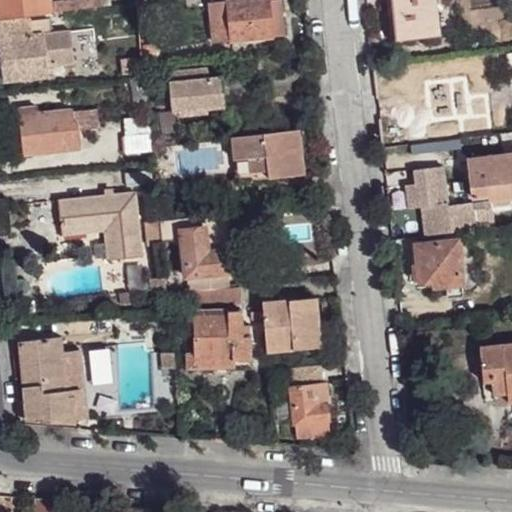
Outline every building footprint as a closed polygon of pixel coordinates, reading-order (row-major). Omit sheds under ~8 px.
[(0,0),(0,17),(51,11),(50,2),(49,0),(0,0)] [(102,0),(66,0),(50,2),(51,11),(103,6),(102,0)] [(231,0),(210,2),(214,42),(272,37),(268,1),(276,0),(231,0)] [(276,0),(268,1),(272,37),(284,35),(280,0),(276,0)] [(387,0),(392,41),(398,40),(393,0),(387,0)] [(393,0),(398,40),(439,36),(438,22),(432,22),(431,11),(436,11),(435,0),(393,0)] [(0,22),(0,37),(6,80),(46,75),(42,34),(30,35),(28,19),(0,22)] [(42,34),(46,75),(57,75),(51,33),(42,34)] [(176,81),(170,82),(170,104),(177,104),(178,116),(197,113),(197,108),(224,106),(221,76),(209,77),(208,68),(176,71),(176,81)] [(133,77),(136,105),(149,103),(144,75),(133,77)] [(17,109),(23,152),(80,147),(78,131),(78,130),(78,122),(74,122),(73,111),(38,114),(37,107),(17,109)] [(78,130),(78,131),(99,129),(97,108),(73,111),(74,122),(78,122),(78,130)] [(150,133),(150,134),(176,132),(173,112),(148,116),(150,133)] [(123,119),(124,136),(150,133),(123,119)] [(232,136),(236,182),(305,174),(300,129),(232,136)] [(123,136),(124,153),(152,151),(150,134),(150,133),(124,136),(123,136)] [(511,153),(468,159),(473,197),(490,195),(510,192),(511,197),(511,196),(511,153)] [(446,166),(405,169),(410,232),(475,227),(473,201),(449,203),(446,166)] [(125,173),(126,186),(153,183),(151,169),(125,173)] [(105,230),(108,260),(142,256),(136,192),(114,194),(105,195),(58,200),(61,227),(104,223),(105,230)] [(230,212),(221,214),(225,249),(227,270),(237,269),(230,212)] [(179,219),(160,220),(162,241),(181,239),(185,277),(228,273),(227,270),(221,214),(216,214),(179,219)] [(146,221),(148,245),(162,244),(162,241),(160,220),(160,219),(146,221)] [(105,230),(104,223),(61,227),(62,235),(105,230)] [(416,244),(420,282),(434,280),(435,287),(462,283),(458,240),(416,244)] [(166,277),(168,293),(179,292),(178,275),(166,277)] [(228,275),(185,279),(187,291),(229,288),(228,275)] [(476,277),(477,289),(486,287),(485,276),(476,277)] [(118,286),(119,295),(129,294),(128,284),(118,286)] [(168,293),(169,303),(185,302),(184,292),(179,292),(168,293)] [(264,318),(267,351),(322,346),(317,297),(263,302),(264,310),(264,318)] [(187,354),(188,369),(231,368),(231,360),(252,360),(251,336),(250,336),(249,325),(243,325),(243,310),(193,311),(195,354),(187,354)] [(251,311),(252,319),(264,318),(264,310),(251,311)] [(26,418),(26,420),(75,424),(75,418),(81,417),(80,396),(74,397),(67,397),(68,390),(63,351),(62,336),(19,340),(24,399),(26,418)] [(491,380),(492,393),(507,392),(511,391),(511,343),(479,347),(482,381),(491,380)] [(164,369),(176,368),(174,352),(162,354),(164,369)] [(291,386),(298,438),(332,437),(325,384),(291,386)] [(35,498),(35,511),(58,511),(58,500),(35,498)]
